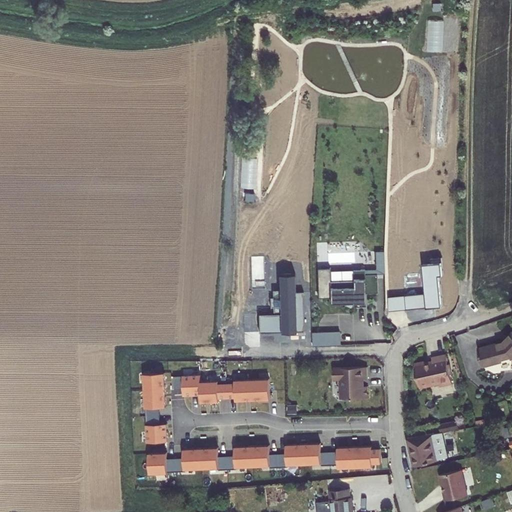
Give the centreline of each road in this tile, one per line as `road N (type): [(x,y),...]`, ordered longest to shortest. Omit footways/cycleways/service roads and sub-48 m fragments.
road 1 (residential): [(180,421),(396,422)]
road 2 (residential): [(246,353),(393,351)]
